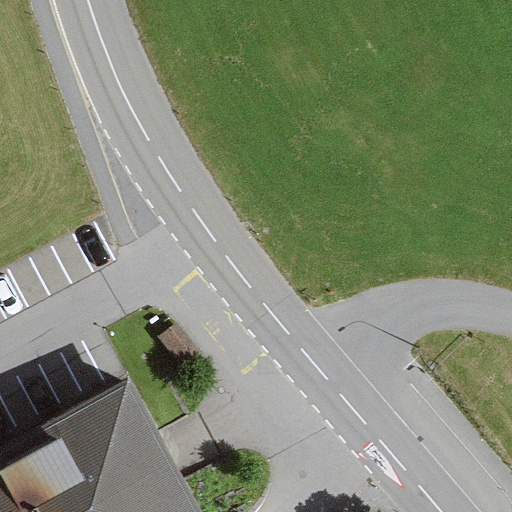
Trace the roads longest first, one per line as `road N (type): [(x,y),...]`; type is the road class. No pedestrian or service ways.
road 1 (tertiary): [(439,511),(207,232),(120,91),(85,0)]
road 2 (track): [(315,367),(411,312),(477,307),(511,316)]
